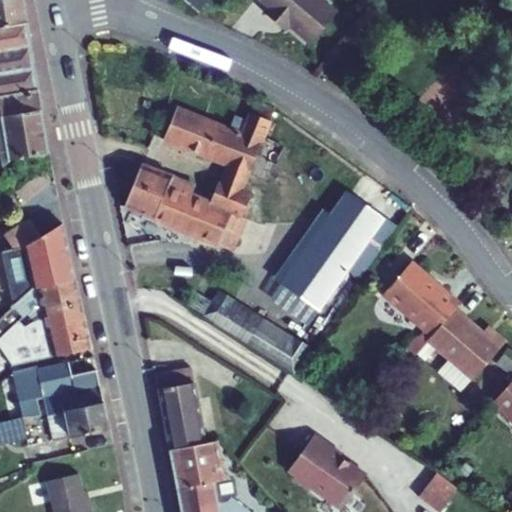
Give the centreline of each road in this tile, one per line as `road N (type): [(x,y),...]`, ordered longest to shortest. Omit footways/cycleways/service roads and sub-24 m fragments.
road 1 (residential): [(53,8),(131,15),(244,61),(319,103),(433,192),(511,293)]
road 2 (tertiary): [(53,8),(159,511)]
